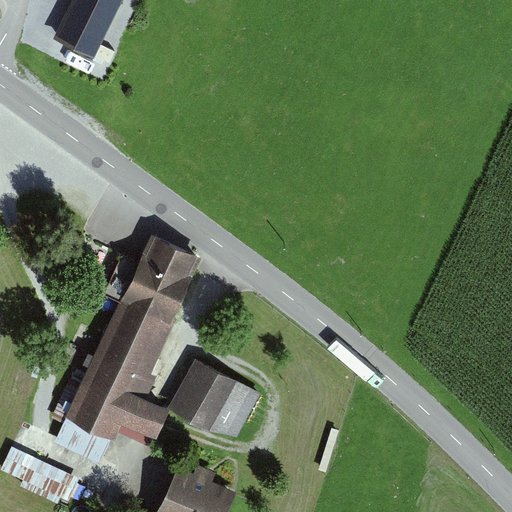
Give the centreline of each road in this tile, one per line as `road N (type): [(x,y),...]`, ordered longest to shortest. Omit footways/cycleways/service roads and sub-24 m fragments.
road 1 (tertiary): [(0,84),(365,358),(511,496)]
road 2 (track): [(43,414),(59,377),(56,314),(11,221),(0,165)]
road 3 (track): [(180,430),(245,450),(262,446),(276,417),(272,385),(191,334)]
road 4 (track): [(167,383),(231,255)]
